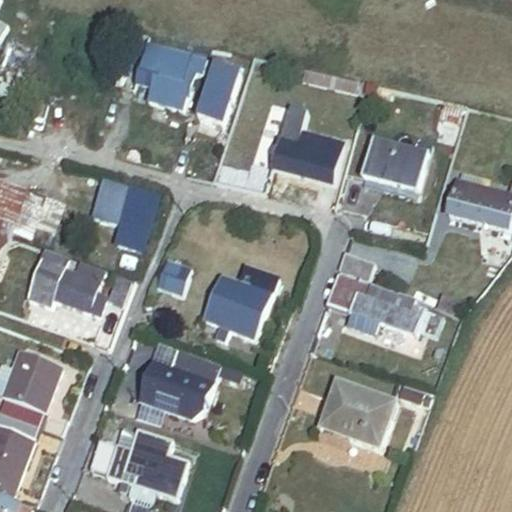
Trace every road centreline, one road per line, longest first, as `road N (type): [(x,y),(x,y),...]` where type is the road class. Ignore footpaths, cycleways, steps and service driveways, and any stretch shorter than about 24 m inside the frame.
road 1 (residential): [(187,191),(63,511)]
road 2 (residential): [(242,511),(343,228)]
road 3 (residential): [(0,147),(187,191)]
road 4 (residential): [(187,191),(343,228)]
